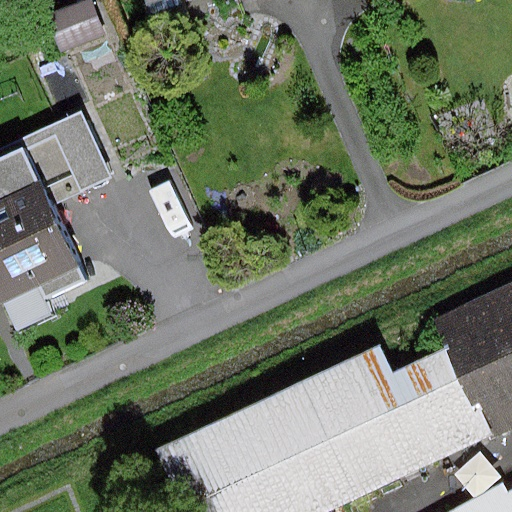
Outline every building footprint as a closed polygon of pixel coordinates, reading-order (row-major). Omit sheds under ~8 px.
[(7,0),(0,0),(0,27),(16,21),(7,0)] [(95,0),(54,17),(68,52),(109,35),(95,0)] [(87,113),(57,127),(87,191),(117,177),(87,113)] [(0,281),(11,305),(93,268),(63,203),(87,191),(57,127),(0,152),(0,281)] [(511,291),(446,323),(459,349),(499,430),(511,423),(511,291)] [(388,349),(165,457),(191,511),(328,511),(499,430),(459,349),(402,377),(388,349)] [(456,511),(511,511),(511,485),(510,482),(456,511)]
